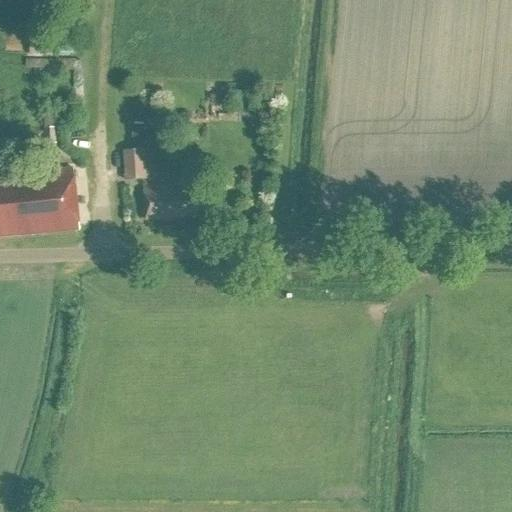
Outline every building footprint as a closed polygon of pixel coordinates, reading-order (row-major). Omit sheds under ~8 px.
[(30,42),(30,54),(52,55),(53,43),(30,42)] [(52,112),(43,112),(45,145),(56,144),(55,129),(53,129),(52,112)] [(144,131),(132,131),(132,143),(144,142),(144,131)] [(144,150),(123,151),(124,166),(145,164),(144,150)] [(0,236),(80,229),(74,167),(0,175),(0,236)] [(184,191),(183,183),(143,187),(146,220),(189,216),(188,210),(197,209),(195,190),(184,191)]
